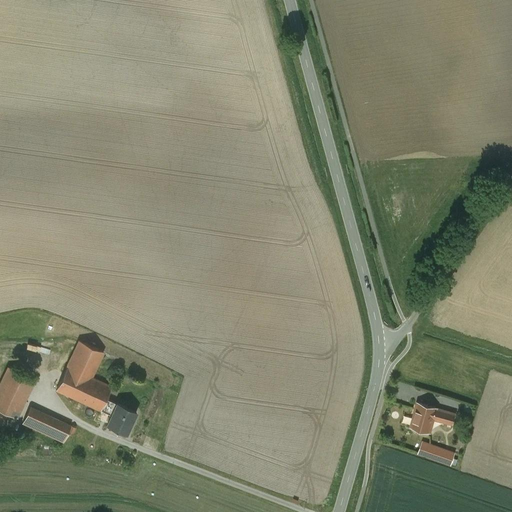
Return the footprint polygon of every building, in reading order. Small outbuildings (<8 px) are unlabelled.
[(103,351),(79,340),(56,389),(100,409),(100,408),(105,397),(111,386),(91,377),(103,351)] [(34,379),(8,366),(0,383),(0,408),(16,417),(34,379)] [(459,399),(450,396),(448,401),(458,404),(459,399)] [(136,411),(117,402),(116,403),(105,397),(100,408),(112,413),(107,424),(126,433),(136,411)] [(419,402),(412,426),(429,431),(433,417),(452,423),(455,413),(436,407),(436,406),(419,402)] [(70,425),(30,406),(22,423),(63,441),(70,425)] [(455,452),(430,444),(426,455),(451,464),(455,452)]
